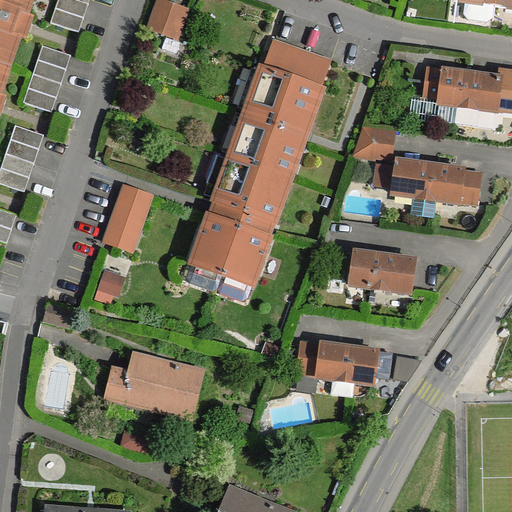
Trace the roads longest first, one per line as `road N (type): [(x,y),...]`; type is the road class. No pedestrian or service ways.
road 1 (residential): [(5,511),(12,415),(43,254),(131,0)]
road 2 (tertiary): [(511,273),(362,511)]
road 3 (residential): [(293,0),(379,29),(511,48)]
